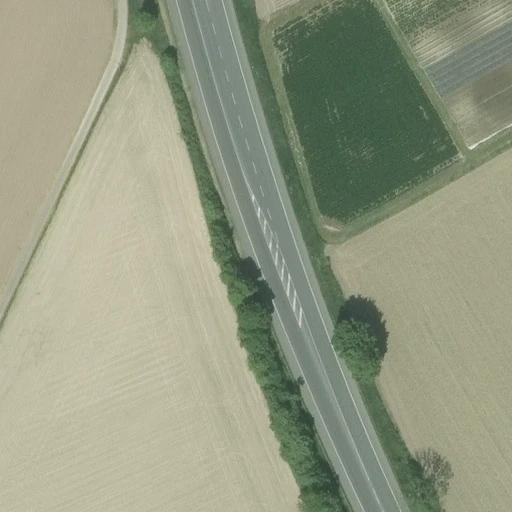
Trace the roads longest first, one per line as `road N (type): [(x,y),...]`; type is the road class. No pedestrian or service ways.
road 1 (primary): [(383,511),(325,386),(198,0)]
road 2 (track): [(0,312),(118,57),(121,0)]
